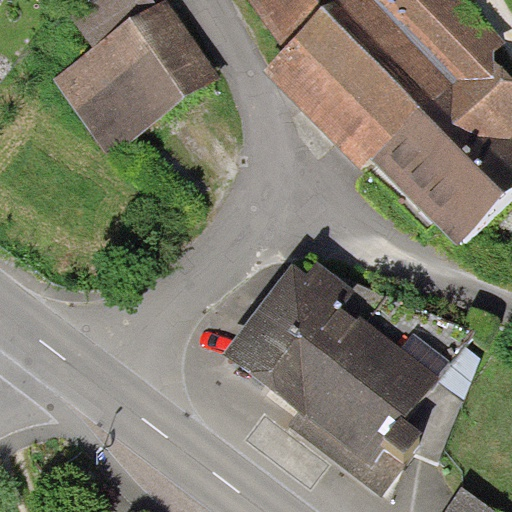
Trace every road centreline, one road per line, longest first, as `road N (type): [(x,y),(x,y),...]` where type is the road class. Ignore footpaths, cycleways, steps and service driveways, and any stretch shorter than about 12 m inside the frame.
road 1 (residential): [(267,217),(511,314)]
road 2 (residential): [(124,407),(231,279),(267,217)]
road 3 (residential): [(267,217),(247,98),(195,0)]
road 4 (tertiary): [(262,511),(124,407)]
